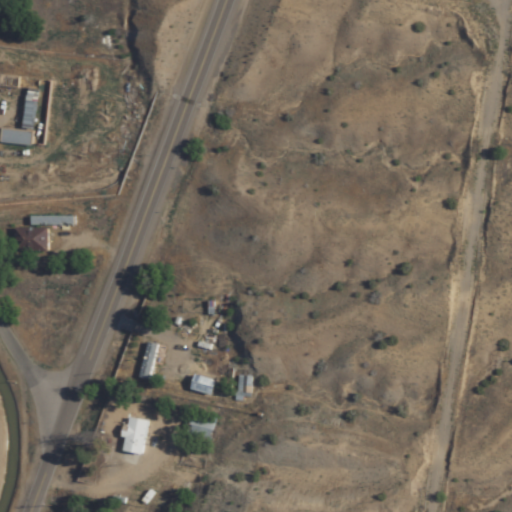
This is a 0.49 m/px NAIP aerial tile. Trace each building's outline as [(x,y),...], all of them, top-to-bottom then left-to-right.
[(0,85),(15,86),(15,77),(0,76),(0,85)] [(37,92),(25,91),(23,128),(34,129),(37,92)] [(31,146),(32,131),(2,129),(1,144),(31,146)] [(73,217),(32,217),(32,228),(19,228),(19,252),(48,252),(48,225),(73,225),(73,217)] [(156,383),(166,347),(148,343),(138,378),(156,383)] [(251,377),(239,377),(238,389),(250,389),(251,377)] [(190,443),(214,443),(214,416),(190,416),(190,443)]
